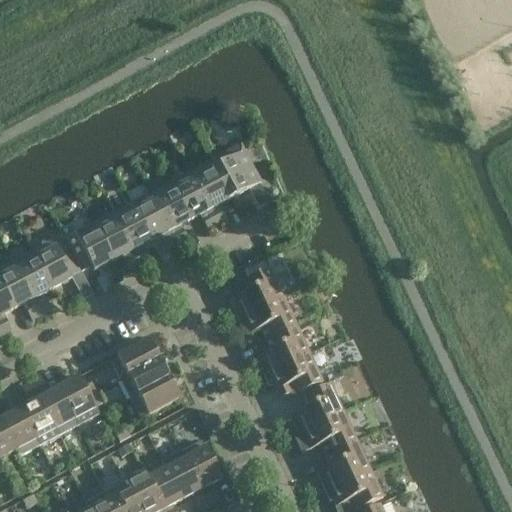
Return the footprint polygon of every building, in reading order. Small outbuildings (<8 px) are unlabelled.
[(209,164),(229,202),(248,191),(258,210),(269,205),(257,183),(243,157),(238,148),(209,164)] [(190,174),(218,227),(227,222),(219,207),(229,202),(209,164),(190,174)] [(171,184),(190,222),(200,217),(208,232),(218,227),(190,174),(171,184)] [(181,227),(190,222),(171,184),(152,195),(180,247),(189,242),(181,227)] [(265,194),(265,195),(266,196),(266,197),(266,198),(267,198),(267,199),(268,199),(268,200),(269,200),(270,200),(271,200),(272,200),(273,200),(274,200),(274,199),(275,199),(276,198),(276,197),(277,197),(277,196),(277,195),(277,194),(277,193),(276,192),(276,191),(275,191),(275,190),(274,190),(273,189),(272,189),(271,189),(270,189),(269,189),(268,190),(267,190),(267,191),(266,191),(266,192),(266,193),(266,194),(265,194)] [(132,205),(152,242),(168,234),(171,238),(165,241),(170,252),(180,247),(152,195),(132,205)] [(136,251),(152,242),(132,205),(113,215),(141,268),(151,263),(145,252),(139,255),(136,251)] [(94,226),(114,263),(123,258),(131,274),(141,268),(113,215),(94,226)] [(67,248),(81,273),(91,268),(94,273),(114,263),(94,226),(74,236),(77,242),(67,248)] [(72,278),(81,273),(67,248),(61,236),(31,252),(52,291),(73,280),(72,278)] [(13,262),(42,318),(51,313),(42,296),(52,291),(31,252),(13,262)] [(32,322),(42,318),(13,262),(0,269),(0,284),(14,311),(23,306),(32,322)] [(232,308),(237,319),(282,298),(269,270),(244,281),(249,293),(233,300),(236,306),(232,308)] [(0,332),(2,337),(12,332),(4,316),(14,311),(0,284),(0,332)] [(282,298),(237,319),(242,331),(247,329),(249,335),(266,327),(271,338),(296,327),(282,298)] [(258,365),(264,377),(309,354),(296,327),(271,338),(276,349),(259,357),(262,362),(258,365)] [(120,381),(158,361),(147,341),(109,362),(120,381)] [(309,354),(264,377),(269,388),(273,387),(276,391),(279,399),(295,392),(297,396),(323,383),(309,354)] [(168,380),(158,361),(120,381),(130,400),(168,380)] [(78,425),(59,389),(48,394),(40,378),(31,383),(58,435),(78,425)] [(78,378),(59,389),(78,425),(79,427),(98,417),(94,409),(89,399),(83,389),(78,378)] [(178,400),(168,380),(130,400),(140,420),(178,400)] [(58,435),(31,383),(21,389),(29,405),(21,410),(39,445),(58,435)] [(91,384),(83,389),(89,399),(97,394),(91,384)] [(292,424),(298,435),(342,414),(329,387),(304,397),(310,408),(294,415),(297,422),(292,424)] [(97,394),(89,399),(94,409),(102,405),(97,394)] [(20,455),(39,445),(21,410),(11,415),(2,399),(0,399),(0,417),(18,451),(20,455)] [(326,443),(331,454),(356,442),(342,414),(298,435),(303,447),(307,444),(310,450),(326,443)] [(0,460),(18,451),(0,417),(0,460)] [(100,424),(94,427),(98,435),(105,432),(100,424)] [(126,430),(114,436),(119,444),(131,438),(126,430)] [(324,492),(370,471),(356,442),(331,454),(336,464),(316,473),(324,492)] [(182,453),(210,507),(220,502),(211,486),(222,481),(202,443),(182,453)] [(128,446),(117,452),(120,460),(132,454),(128,446)] [(161,464),(164,470),(166,470),(183,501),(192,496),(200,511),(210,507),(182,453),(180,454),(180,455),(161,464)] [(166,470),(164,470),(148,479),(144,472),(143,473),(163,511),(176,511),(173,506),(183,501),(166,470)] [(370,471),(324,492),(330,504),(334,501),(337,507),(352,500),(357,511),(383,499),(370,471)] [(124,483),(139,511),(163,511),(143,473),(124,483)] [(105,493),(114,511),(139,511),(124,483),(105,493)] [(114,511),(105,493),(86,504),(89,510),(90,511),(114,511)] [(33,497),(22,503),(27,511),(37,506),(33,497)]
